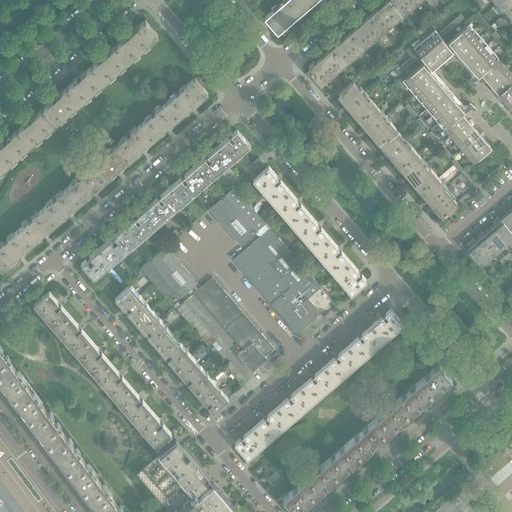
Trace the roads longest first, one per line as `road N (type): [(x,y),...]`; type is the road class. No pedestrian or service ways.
road 1 (residential): [(49,258),(237,97)]
road 2 (residential): [(207,439),(393,278)]
road 3 (residential): [(436,248),(277,64)]
road 4 (residential): [(207,439),(49,258)]
road 5 (residential): [(237,97),(393,278)]
road 6 (residential): [(343,511),(486,388)]
road 7 (tertiary): [(0,106),(122,0)]
road 8 (residential): [(393,278),(486,388)]
road 9 (tertiary): [(99,0),(0,86)]
road 10 (residential): [(153,0),(237,97)]
